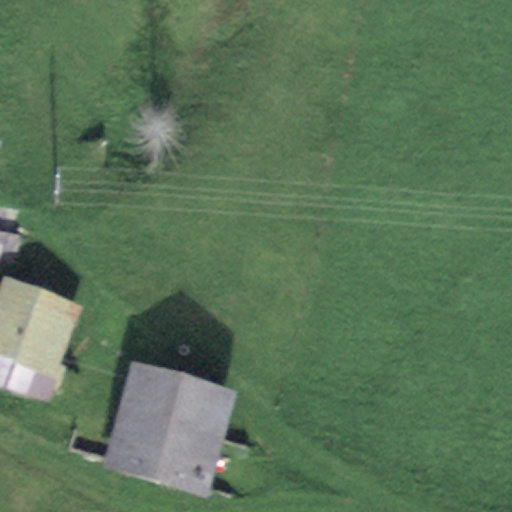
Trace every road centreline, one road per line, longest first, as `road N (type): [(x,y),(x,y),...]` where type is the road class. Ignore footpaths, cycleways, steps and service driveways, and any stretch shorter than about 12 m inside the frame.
road 1 (track): [(379,511),(257,415),(234,377),(131,331),(28,226),(0,209)]
road 2 (track): [(0,433),(87,484),(160,508),(212,511)]
